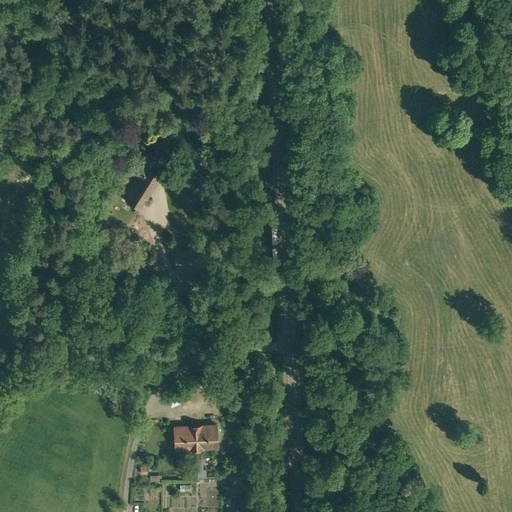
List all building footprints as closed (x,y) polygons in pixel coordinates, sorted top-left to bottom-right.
[(148,198),(159,180),(156,178),(159,173),(150,168),(148,170),(140,165),(136,173),(141,177),(126,200),(141,210),(145,203),(148,205),(151,199),(148,198)] [(201,378),(195,380),(200,389),(216,383),(213,372),(200,377),(201,378)] [(200,389),(195,380),(165,393),(171,408),(186,402),(185,398),(192,395),(191,393),(200,389)] [(203,427),(196,427),(197,446),(203,446),(204,448),(218,448),(217,423),(202,424),(203,427)] [(189,425),(175,426),(176,450),(190,449),(190,447),(197,446),(196,427),(189,428),(189,425)]
